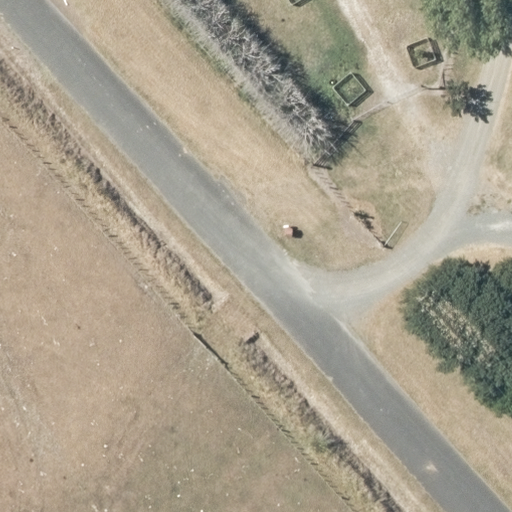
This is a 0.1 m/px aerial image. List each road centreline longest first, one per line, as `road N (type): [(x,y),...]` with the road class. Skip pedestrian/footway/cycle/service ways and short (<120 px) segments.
road 1 (unclassified): [(483,511),(29,0)]
road 2 (track): [(503,0),(498,39),(473,102),(464,177),(438,245)]
road 3 (track): [(464,177),(404,93),(356,0)]
